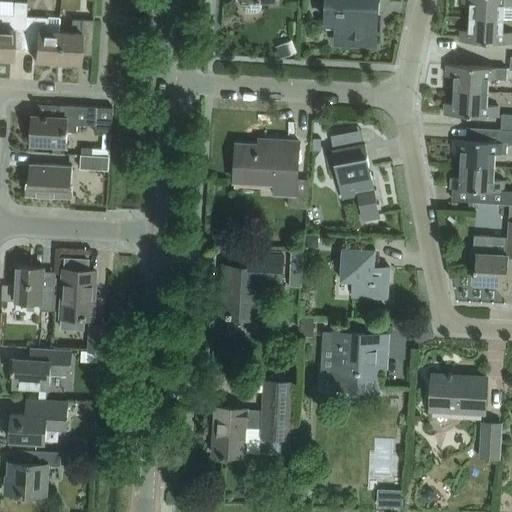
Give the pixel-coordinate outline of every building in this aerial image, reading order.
[(275,0),(276,0),(242,0),(243,6),(246,11),(256,11),(261,7),(261,0),(275,0)] [(338,22),(336,42),(375,44),(377,13),(379,13),(379,12),(374,12),(375,0),(380,0),(327,0),(327,21),(338,22)] [(463,1),(463,2),(471,3),(470,17),(503,19),(503,18),(511,18),(511,0),(466,0),(466,1),(463,1)] [(0,59),(11,60),(12,50),(24,50),(26,16),(26,3),(13,1),(12,16),(0,15),(0,59)] [(26,16),(24,50),(35,51),(34,61),(56,62),(58,32),(59,17),(46,17),(46,18),(26,16)] [(511,43),(511,32),(503,32),(503,19),(470,17),(469,30),(461,29),(461,30),(465,30),(464,39),(461,39),(461,40),(511,43)] [(91,56),(93,20),(70,19),(69,32),(58,32),(56,62),(79,63),(79,55),(91,56)] [(295,51),(291,40),(276,46),(281,57),(295,51)] [(455,76),(454,90),(487,92),(488,78),(507,79),(507,68),(447,64),(447,65),(451,65),(450,74),(447,74),(447,75),(455,76)] [(445,113),(465,115),(499,117),(499,105),(486,104),(487,92),(454,90),(453,103),(445,102),(445,103),(449,104),(448,112),(445,112),(445,113)] [(96,124),(97,106),(61,104),(61,116),(33,115),(31,143),(66,145),(67,131),(77,131),(77,123),(96,124)] [(112,125),(113,107),(97,106),(96,124),(112,125)] [(506,130),(511,130),(511,114),(503,114),(502,130),(506,130)] [(288,206),(306,207),(308,179),(297,178),(299,140),(269,139),(268,145),(236,143),(235,177),(275,180),(274,193),(289,194),(288,206)] [(458,140),(457,149),(454,149),(453,150),(461,150),(461,164),(492,166),(493,152),(504,153),(505,142),(454,139),(454,140),(458,140)] [(379,214),(371,171),(365,144),(334,150),(343,199),(360,196),(364,217),(379,214)] [(109,170),(110,155),(92,154),(82,154),(81,154),(80,168),(109,170)] [(73,165),(43,163),(30,163),(29,169),(28,193),(71,195),(73,165)] [(510,204),(511,203),(511,190),(505,190),(505,180),(492,179),(492,166),(461,164),(460,177),(452,177),(452,178),(455,178),(455,187),(451,187),(451,188),(469,189),(468,201),(510,204)] [(473,252),(477,253),(475,282),(506,284),(508,255),(511,254),(511,203),(510,204),(508,236),(474,234),(473,252)] [(318,236),(308,236),(308,246),(318,246),(318,236)] [(353,296),(388,298),(390,267),(374,266),(375,249),(342,247),(340,280),(354,280),(353,296)] [(302,268),(303,251),(291,250),(290,267),(302,268)] [(227,316),(247,317),(260,318),(261,284),(282,285),(284,254),(256,253),(255,266),(224,264),(222,293),(228,293),(227,316)] [(40,309),(54,310),(56,276),(44,276),(44,267),(18,266),(16,301),(41,302),(40,309)] [(61,316),(60,329),(85,331),(86,318),(93,318),(96,270),(64,268),(61,316)] [(103,351),(104,345),(105,325),(91,324),(89,350),(103,351)] [(321,371),(329,371),(328,387),(375,389),(377,355),(386,355),(388,334),(332,331),(323,331),(321,371)] [(289,334),(288,353),(298,354),(299,335),(289,334)] [(71,349),(40,347),(32,347),(31,359),(15,358),(13,386),(49,388),(50,374),(70,375),(71,349)] [(485,413),(487,376),(465,375),(465,379),(452,379),(452,372),(449,372),(449,374),(433,373),(430,410),(485,413)] [(261,409),(260,436),(261,436),(264,436),(293,438),(295,394),(296,380),(263,378),(261,409)] [(68,401),(38,399),(27,399),(27,413),(12,412),(10,440),(45,442),(46,428),(66,429),(68,401)] [(260,436),(261,409),(220,407),(218,431),(214,431),(213,454),(221,454),(221,456),(225,457),(225,455),(246,456),(246,452),(260,453),(261,436),(260,436)] [(501,424),(482,423),(481,456),(499,456),(501,424)] [(48,465),(61,465),(61,451),(22,449),(21,462),(9,461),(8,492),(47,495),(48,465)]
